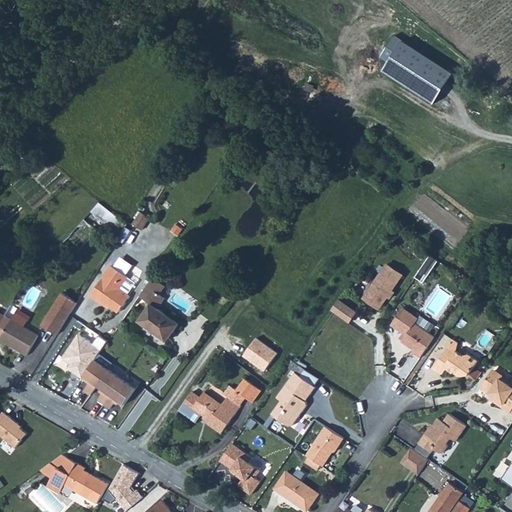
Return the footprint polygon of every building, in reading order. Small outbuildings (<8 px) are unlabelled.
[(396,38),(382,59),(390,65),(385,72),(434,104),(453,75),(396,38)] [(94,212),(116,229),(123,220),(101,203),(94,212)] [(90,216),(67,242),(80,253),(103,227),(90,216)] [(427,283),(441,261),(432,256),(418,278),(427,283)] [(386,311),(406,272),(386,262),(366,301),(386,311)] [(127,276),(111,265),(92,294),(102,301),(107,302),(119,310),(129,294),(120,288),(127,276)] [(161,292),(167,284),(153,275),(140,293),(153,303),(141,319),(167,339),(180,322),(160,308),(168,296),(161,292)] [(127,285),(135,290),(139,283),(132,278),(127,285)] [(63,293),(43,325),(56,335),(77,302),(63,293)] [(353,324),(361,312),(342,299),(334,311),(353,324)] [(409,349),(408,352),(417,358),(431,337),(411,324),(414,319),(400,309),(388,326),(402,335),(398,342),(409,349)] [(40,335),(6,315),(0,324),(0,338),(28,355),(40,335)] [(79,332),(63,356),(71,361),(67,366),(83,376),(85,373),(95,357),(107,340),(99,335),(94,342),(79,332)] [(451,352),(444,347),(430,368),(439,374),(443,369),(449,373),(450,371),(457,375),(462,373),(465,375),(474,361),(465,355),(460,356),(452,350),(451,352)] [(95,357),(85,373),(91,377),(89,380),(84,387),(91,391),(97,382),(104,387),(98,396),(110,405),(117,395),(124,401),(135,385),(95,357)] [(314,389),(298,378),(303,371),(299,368),(290,362),(285,370),(291,374),(274,398),(280,402),(271,415),(286,426),(292,427),(306,406),(305,402),(314,389)] [(490,397),(488,400),(505,412),(511,401),(511,385),(508,383),(506,386),(497,380),(497,376),(495,374),(492,372),(486,373),(477,388),(490,397)] [(253,402),(261,390),(245,379),(236,391),(253,402)] [(223,406),(204,393),(203,396),(193,390),(179,410),(196,422),(202,413),(210,419),(207,423),(223,433),(241,407),(229,398),(223,406)] [(4,410),(0,414),(0,435),(15,448),(27,433),(20,428),(22,425),(4,410)] [(422,434),(416,443),(428,451),(431,448),(433,450),(436,451),(439,451),(442,449),(444,446),(444,443),(448,437),(453,441),(464,425),(446,414),(441,422),(436,418),(424,435),(422,434)] [(313,462),(320,468),(322,467),(328,458),(332,457),(343,440),(325,429),(305,457),(307,457),(304,463),(309,466),(313,462)] [(253,460),(232,445),(220,462),(242,477),(243,481),(239,487),(252,496),(261,483),(256,479),(261,472),(250,464),(253,460)] [(409,447),(399,462),(415,473),(425,458),(409,447)] [(61,454),(48,463),(53,466),(67,457),(61,454)] [(53,466),(56,468),(51,476),(63,483),(96,502),(107,483),(83,469),(85,467),(67,457),(53,466)] [(265,480),(272,466),(255,458),(253,463),(264,469),(260,478),(265,480)] [(317,472),(320,468),(313,462),(309,466),(317,472)] [(48,463),(39,469),(44,472),(53,466),(48,463)] [(123,465),(109,488),(104,498),(113,503),(116,499),(125,511),(144,497),(137,489),(134,491),(131,486),(139,474),(123,465)] [(44,472),(51,476),(56,468),(53,466),(44,472)] [(511,466),(503,480),(511,486),(511,466)] [(314,494),(284,472),(273,490),(303,511),(314,494)] [(63,483),(51,476),(48,483),(46,485),(59,492),(60,490),(63,483)] [(447,511),(454,502),(461,492),(448,483),(428,511),(447,511)] [(170,511),(173,510),(164,500),(162,501),(148,511),(170,511)] [(454,502),(447,511),(465,511),(467,510),(454,502)]
